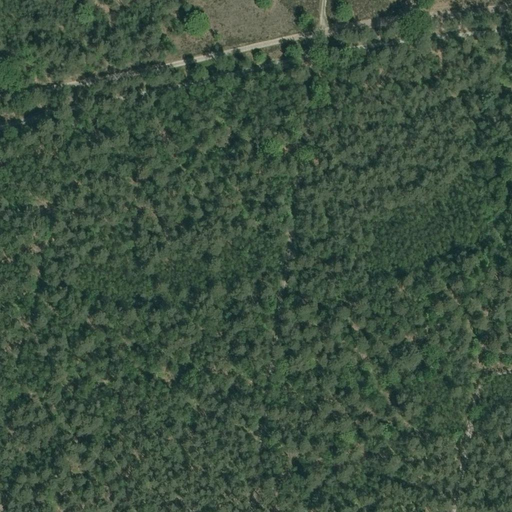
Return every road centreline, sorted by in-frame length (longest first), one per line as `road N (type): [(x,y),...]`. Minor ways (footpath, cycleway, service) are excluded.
road 1 (track): [(511,9),(374,21),(0,97)]
road 2 (track): [(247,511),(324,0)]
road 3 (unknown): [(453,511),(482,377),(511,367)]
